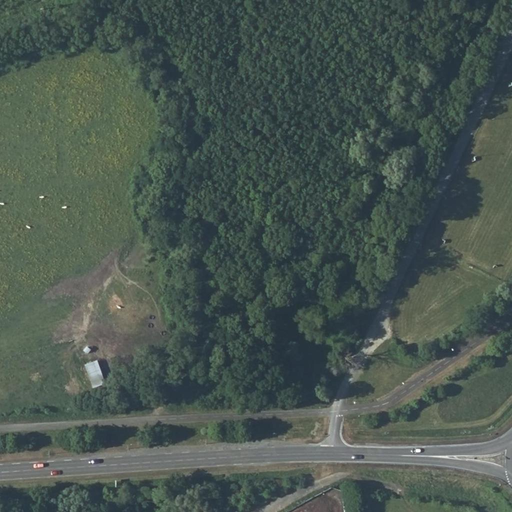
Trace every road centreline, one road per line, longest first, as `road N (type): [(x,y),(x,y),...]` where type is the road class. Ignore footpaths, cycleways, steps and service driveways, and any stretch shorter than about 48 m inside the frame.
road 1 (tertiary): [(0,472),(278,453),(420,454)]
road 2 (track): [(487,511),(465,494),(337,477),(267,511)]
